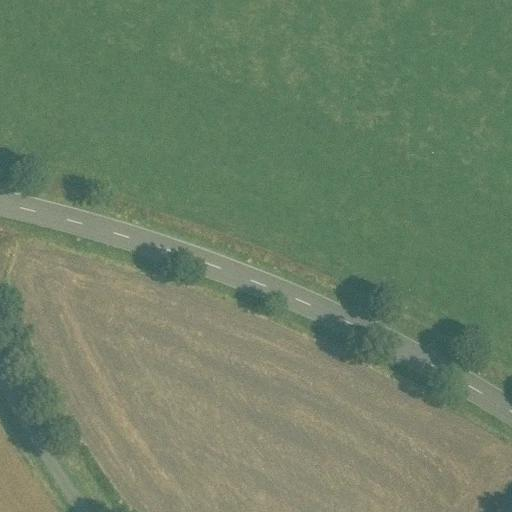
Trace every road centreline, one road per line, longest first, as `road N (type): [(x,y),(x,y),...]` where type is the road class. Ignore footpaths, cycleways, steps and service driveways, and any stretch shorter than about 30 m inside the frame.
road 1 (tertiary): [(0,202),(240,275),(386,341),(511,412)]
road 2 (unclassified): [(0,362),(94,511)]
